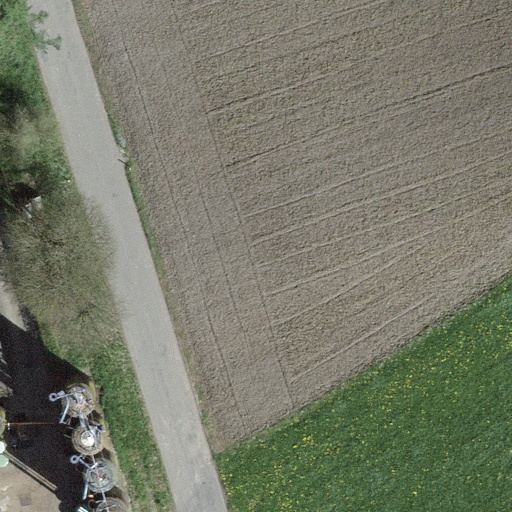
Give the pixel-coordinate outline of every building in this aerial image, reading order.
[(0,265),(0,375),(32,366),(0,265)] [(89,410),(91,405),(92,400),(90,394),(87,390),(83,387),(78,385),(72,385),(67,387),(63,391),(60,395),(59,400),(60,405),(62,410),(66,414),(70,416),(75,417),(80,417),(85,414),(89,410)] [(12,430),(13,425),(12,420),(10,416),(6,412),(2,410),(0,409),(0,440),(2,440),(6,438),(10,434),(12,430)] [(104,450),(106,445),(107,439),(105,434),(102,429),(98,426),(93,425),(87,425),(82,427),(78,430),(76,435),(74,440),(75,445),(77,450),(81,453),(85,456),(90,457),(96,456),(100,454),(104,450)] [(114,485),(117,480),(117,474),(116,469),(113,464),(108,461),(103,460),(97,460),(92,462),(88,465),(86,470),(85,475),(85,480),(87,485),(91,489),(96,491),(101,492),(106,491),(111,489),(114,485)] [(128,511),(127,507),(124,503),(119,500),(114,498),(109,498),(103,500),(100,504),(97,508),(96,511),(128,511)]
